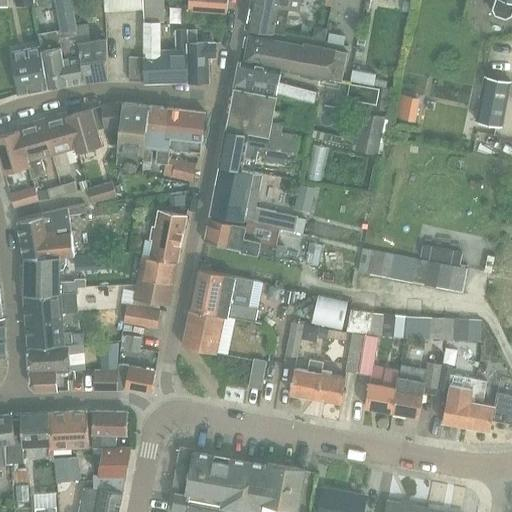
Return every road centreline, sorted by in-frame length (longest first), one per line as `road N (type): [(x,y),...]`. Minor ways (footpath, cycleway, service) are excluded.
road 1 (tertiary): [(503,472),(178,411)]
road 2 (residential): [(178,411),(164,372),(223,94)]
road 3 (residential): [(0,115),(72,94),(223,94)]
road 4 (residential): [(18,402),(0,225)]
road 5 (residential): [(159,422),(127,399),(18,402)]
